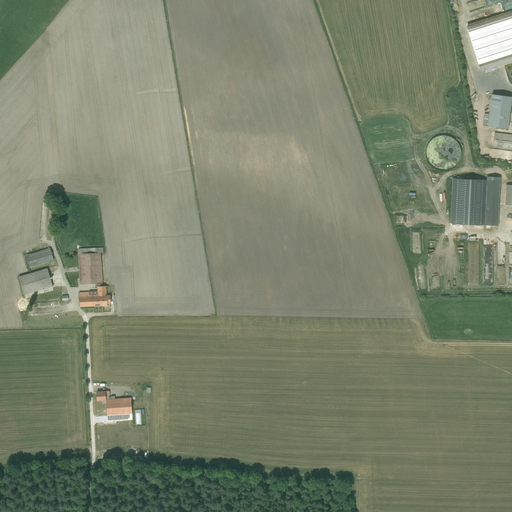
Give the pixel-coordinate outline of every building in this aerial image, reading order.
[(480,69),(511,58),(511,13),(467,27),(480,69)] [(511,96),(491,94),(488,117),(483,117),(482,125),(507,128),(511,96)] [(511,149),(511,134),(494,132),(492,147),(511,149)] [(450,223),(497,226),(500,177),(486,176),(486,179),(452,177),(450,223)] [(30,267),(54,260),(50,248),(26,255),(30,267)] [(97,283),(103,283),(101,249),(79,250),(80,284),(97,283)] [(24,295),(53,286),(47,268),(18,277),(24,295)] [(80,306),(103,306),(102,286),(103,286),(103,283),(97,283),(97,286),(97,291),(89,291),(89,292),(79,292),(80,306)] [(108,306),(107,303),(111,303),(110,295),(107,295),(106,286),(103,286),(102,286),(103,306),(108,306)] [(106,400),(110,400),(110,398),(109,391),(97,392),(97,401),(106,400)] [(110,398),(110,400),(106,400),(107,421),(132,420),(131,398),(115,399),(115,396),(111,397),(110,398)] [(153,397),(153,407),(163,407),(163,398),(153,397)] [(151,408),(151,417),(182,418),(182,409),(151,408)]
